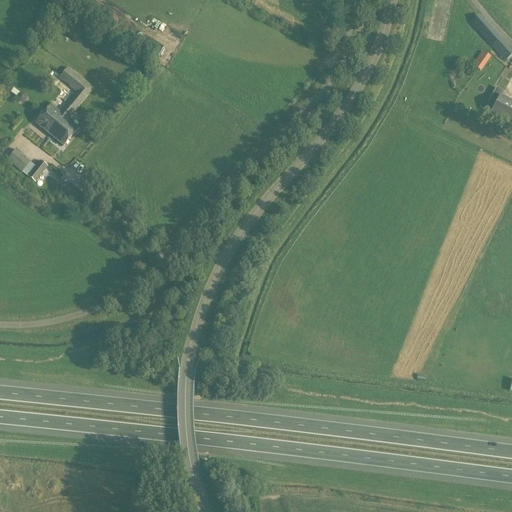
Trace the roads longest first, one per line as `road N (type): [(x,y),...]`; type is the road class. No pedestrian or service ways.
road 1 (tertiary): [(206,511),(190,471),(185,398),(204,295),(235,237),(363,76),(391,0)]
road 2 (motorway): [(0,415),(511,479)]
road 3 (motorway): [(511,453),(0,392)]
road 4 (unclassified): [(0,325),(86,311),(148,277),(321,92),(357,0)]
